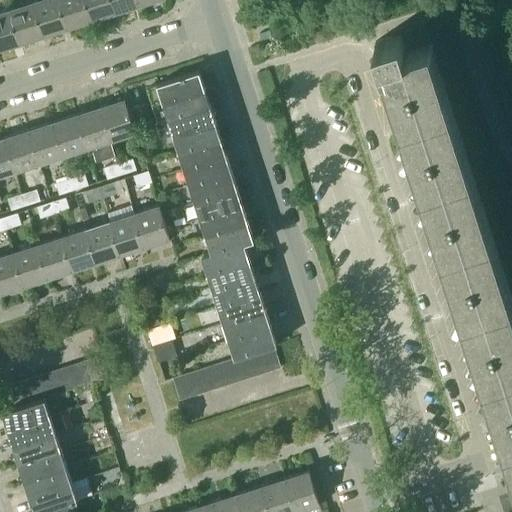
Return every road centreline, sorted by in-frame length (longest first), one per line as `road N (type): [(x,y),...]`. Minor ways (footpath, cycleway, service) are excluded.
road 1 (residential): [(382,511),(219,15)]
road 2 (residential): [(0,89),(219,15)]
